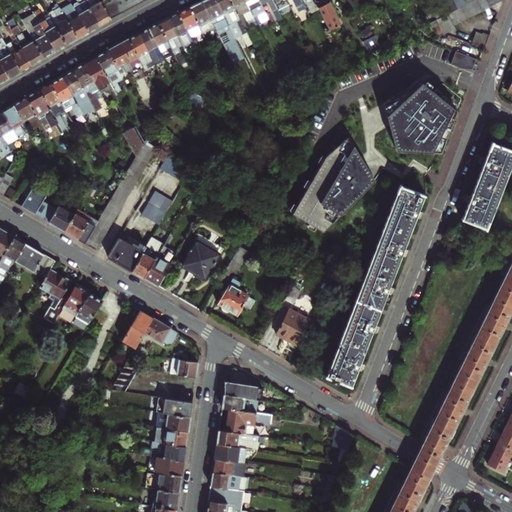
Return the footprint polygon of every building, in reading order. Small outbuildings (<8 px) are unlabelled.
[(100,25),(85,0),(82,0),(83,1),(79,3),(77,3),(74,5),(73,7),(74,8),(79,16),(88,32),(94,29),(100,25)] [(111,19),(104,6),(101,2),(97,4),(94,0),(85,0),(100,25),(107,21),(111,19)] [(121,14),(114,0),(113,1),(104,6),(111,19),(121,14)] [(127,10),(121,0),(114,0),(121,14),(127,10)] [(121,0),(127,10),(134,7),(130,0),(121,0)] [(230,40),(235,38),(215,0),(203,0),(201,1),(211,19),(214,17),(217,22),(220,20),(222,24),(224,23),(225,26),(223,27),(230,40)] [(247,46),(252,44),(234,7),(230,0),(215,0),(235,38),(241,35),(247,46)] [(261,4),(260,3),(258,0),(244,0),(246,2),(248,7),(250,10),(256,24),(260,22),(256,14),(253,8),(261,4)] [(258,0),(260,3),(263,2),(264,4),(268,2),(272,11),(277,9),(272,0),(258,0)] [(272,0),(277,9),(281,16),(285,13),(281,6),(279,2),(283,0),(284,4),(289,13),(292,11),(287,1),(286,0),(272,0)] [(451,26),(489,7),(489,6),(485,0),(474,0),(436,19),(444,35),(453,30),(451,26)] [(189,7),(201,31),(209,46),(212,44),(205,32),(211,30),(206,21),(211,19),(201,1),(196,4),(189,7)] [(56,15),(51,18),(67,44),(73,41),(77,38),(62,13),(55,2),(50,5),(56,15)] [(341,25),(329,2),(318,8),(329,31),(341,25)] [(264,10),(261,4),(253,8),(256,14),(264,10)] [(197,33),(201,31),(189,7),(184,10),(178,12),(194,44),(200,41),(197,33)] [(79,16),(74,8),(70,10),(71,12),(75,18),(79,16)] [(67,44),(51,18),(50,17),(42,22),(41,19),(43,18),(38,10),(33,13),(39,23),(56,51),(61,48),(67,44)] [(62,13),(77,38),(83,35),(88,32),(79,16),(75,18),(71,12),(66,14),(65,12),(62,13)] [(174,15),(168,17),(182,45),(185,43),(189,50),(192,55),(198,52),(194,44),(178,12),(174,15)] [(182,45),(168,17),(164,19),(158,23),(172,50),(178,48),(180,52),(181,52),(184,58),(183,60),(186,68),(192,65),(185,51),(182,45)] [(44,57),(34,40),(27,44),(25,42),(26,40),(17,25),(16,26),(12,19),(7,22),(14,34),(15,35),(32,65),(39,60),(44,57)] [(206,21),(211,30),(215,28),(213,24),(211,19),(206,21)] [(14,34),(7,22),(2,25),(9,37),(14,34)] [(56,51),(39,23),(36,25),(34,22),(32,24),(37,33),(40,34),(41,36),(34,40),(44,57),(51,53),(56,51)] [(154,25),(149,27),(163,55),(164,58),(174,53),(172,50),(158,23),(154,25)] [(144,30),(138,33),(143,42),(144,41),(149,50),(148,51),(155,65),(157,64),(161,71),(165,69),(162,63),(159,57),(163,55),(149,27),(144,30)] [(143,42),(138,33),(133,36),(128,39),(139,60),(144,70),(149,68),(154,75),(159,73),(155,65),(148,51),(149,50),(144,41),(143,42)] [(473,45),(489,51),(493,39),(478,33),(473,45)] [(5,44),(3,40),(0,34),(0,40),(1,42),(0,42),(0,45),(1,47),(0,47),(0,62),(9,78),(15,74),(21,71),(5,44)] [(12,37),(15,35),(14,34),(9,37),(3,40),(5,44),(14,39),(12,37)] [(32,65),(15,35),(12,37),(14,39),(5,44),(21,71),(28,67),(32,65)] [(369,54),(380,48),(374,35),(362,41),(369,54)] [(139,60),(128,39),(116,45),(108,50),(116,66),(121,64),(125,71),(130,68),(129,66),(139,60)] [(178,48),(172,50),(174,53),(174,54),(175,53),(177,57),(177,60),(178,63),(183,60),(184,58),(181,52),(180,52),(178,48)] [(96,57),(110,82),(117,95),(122,92),(117,82),(122,80),(122,76),(126,74),(125,71),(121,64),(116,66),(108,50),(102,53),(96,57)] [(476,60),(455,52),(451,64),(463,69),(472,70),(476,60)] [(90,60),(84,63),(98,89),(110,82),(96,57),(90,60)] [(9,78),(0,62),(0,83),(4,81),(9,78)] [(98,89),(84,63),(79,66),(73,70),(94,108),(96,111),(102,107),(98,101),(103,98),(98,89)] [(94,108),(73,70),(67,73),(62,76),(83,115),(94,108)] [(50,83),(64,109),(71,105),(71,108),(76,116),(78,120),(84,117),(83,115),(62,76),(56,80),(50,83)] [(425,85),(422,82),(384,107),(387,116),(396,150),(441,152),(449,129),(456,110),(429,88),(425,85)] [(45,86),(39,90),(54,117),(65,110),(64,109),(50,83),(45,86)] [(54,117),(39,90),(32,93),(26,97),(36,116),(43,112),(51,127),(55,124),(58,129),(57,131),(59,134),(63,132),(57,121),(54,117)] [(263,96),(267,103),(279,97),(275,90),(263,96)] [(13,105),(22,121),(27,118),(32,126),(37,123),(47,141),(50,139),(36,116),(26,97),(19,101),(13,105)] [(7,108),(2,111),(16,135),(17,137),(21,137),(24,133),(22,131),(18,123),(22,121),(13,105),(7,108)] [(65,110),(65,111),(69,109),(74,118),(76,116),(71,108),(71,105),(64,109),(65,110)] [(0,112),(0,132),(11,151),(15,149),(11,142),(9,143),(8,142),(7,140),(16,135),(2,111),(0,112)] [(62,119),(57,121),(63,132),(65,137),(70,134),(62,119)] [(27,129),(22,121),(18,123),(22,131),(27,129)] [(134,126),(123,133),(135,155),(139,149),(142,143),(143,142),(134,126)] [(0,157),(11,151),(0,132),(0,157)] [(326,156),(292,214),(323,232),(369,180),(365,162),(348,136),(328,154),(326,156)] [(478,180),(501,190),(511,162),(511,149),(492,142),(486,159),(482,157),(480,161),(479,163),(484,165),(478,180)] [(103,239),(106,232),(110,226),(113,220),(117,215),(120,209),(123,203),(127,198),(130,192),(134,186),(137,180),(140,174),(144,168),(147,162),(151,156),(154,150),(142,143),(139,149),(135,155),(132,161),(128,167),(128,168),(125,173),(122,179),(120,181),(118,185),(114,191),(112,195),(111,196),(108,202),(105,208),(101,214),(98,220),(96,223),(94,225),(92,230),(91,232),(87,238),(84,243),(96,250),(99,244),(103,239)] [(159,168),(183,182),(190,170),(166,156),(159,168)] [(0,183),(0,193),(2,195),(13,178),(6,174),(3,179),(0,183)] [(487,228),(501,190),(478,180),(472,196),(467,194),(466,197),(465,200),(469,202),(463,219),(487,228)] [(24,208),(28,210),(40,189),(28,182),(22,192),(27,195),(21,206),(24,208)] [(385,223),(409,233),(415,217),(419,219),(421,216),(422,213),(417,211),(424,194),(399,185),(400,186),(385,223)] [(17,192),(9,187),(5,194),(13,198),(17,192)] [(46,193),(40,189),(28,210),(34,214),(42,201),(46,193)] [(94,192),(89,189),(85,195),(91,198),(94,192)] [(158,225),(172,201),(155,191),(141,214),(158,225)] [(41,218),(48,204),(42,201),(34,214),(41,218)] [(56,209),(48,204),(41,218),(48,222),(56,209)] [(74,215),(58,206),(56,209),(48,222),(56,227),(64,231),(74,215)] [(94,225),(96,223),(89,220),(90,218),(77,210),(74,215),(64,231),(73,236),(84,243),(87,238),(91,232),(92,230),(94,225)] [(371,262),(394,271),(401,255),(405,257),(406,253),(407,250),(403,248),(409,233),(385,223),(371,262)] [(0,228),(0,259),(14,236),(0,228)] [(223,249),(199,235),(181,265),(192,272),(205,280),(223,249)] [(14,236),(0,259),(0,272),(5,275),(9,269),(14,260),(25,242),(19,239),(14,236)] [(120,264),(131,271),(146,246),(128,236),(125,242),(119,238),(108,257),(120,264)] [(456,240),(448,237),(445,245),(442,253),(457,259),(463,243),(456,240)] [(151,238),(149,240),(157,244),(161,247),(163,245),(151,238)] [(137,274),(143,278),(161,247),(157,244),(149,240),(146,246),(131,271),(137,274)] [(50,269),(55,260),(39,251),(25,242),(14,260),(45,278),(50,269)] [(158,286),(176,255),(161,247),(143,278),(150,282),(158,286)] [(241,265),(232,260),(220,279),(229,284),(217,303),(222,306),(221,307),(222,309),(222,310),(224,311),(225,311),(227,312),(228,311),(229,310),(236,314),(237,314),(238,314),(238,313),(243,305),(249,308),(254,300),(241,292),(240,290),(237,288),(240,283),(233,279),(241,265)] [(371,262),(356,300),(380,309),(386,292),(390,294),(391,291),(393,288),(388,286),(394,271),(371,262)] [(511,262),(500,287),(511,293),(511,262)] [(39,287),(50,293),(61,299),(62,296),(67,299),(76,284),(65,278),(50,269),(45,278),(39,287)] [(81,287),(76,284),(67,299),(63,306),(62,308),(75,315),(88,292),(81,287)] [(300,290),(293,286),(285,299),(292,303),(300,290)] [(511,293),(500,287),(481,326),(499,335),(509,315),(511,308),(511,293)] [(97,307),(102,300),(95,296),(88,292),(77,311),(75,315),(88,323),(97,307)] [(61,299),(50,293),(48,297),(53,300),(63,306),(67,299),(62,296),(61,299)] [(43,317),(53,323),(62,308),(63,306),(53,300),(43,317)] [(341,338),(365,347),(371,330),(376,332),(377,329),(378,326),(374,324),(380,309),(356,300),(341,338)] [(284,338),(297,344),(310,320),(288,309),(276,333),(284,338)] [(135,348),(137,345),(145,332),(153,318),(145,313),(140,310),(123,339),(122,341),(135,348)] [(172,345),(179,332),(166,325),(153,318),(145,332),(161,342),(168,346),(172,345)] [(462,365),(480,374),(488,358),(489,356),(499,335),(481,326),(462,365)] [(359,362),(365,347),(341,338),(327,375),(326,375),(325,375),(333,378),(332,381),(337,383),(338,380),(350,385),(351,385),(351,384),(357,368),(361,370),(362,367),(364,364),(359,362)] [(135,348),(133,352),(146,354),(148,351),(137,345),(135,348)] [(172,358),(170,373),(196,377),(197,370),(198,362),(172,358)] [(462,365),(443,403),(461,413),(471,393),(480,374),(462,365)] [(125,391),(139,368),(125,366),(111,389),(125,391)] [(167,382),(154,380),(152,395),(159,396),(165,397),(167,382)] [(224,394),(258,399),(261,399),(263,388),(226,382),(225,388),(224,394)] [(168,385),(166,397),(179,399),(181,387),(168,385)] [(193,394),(195,386),(184,385),(183,392),(181,392),(180,399),(192,401),(193,394)] [(222,407),(230,408),(256,412),(258,399),(224,394),(223,400),(222,407)] [(159,411),(190,416),(191,409),(192,401),(180,399),(179,399),(166,397),(165,397),(159,396),(157,411),(159,411)] [(451,433),(461,413),(443,403),(423,442),(441,452),(451,433)] [(228,419),(226,430),(253,434),(255,420),(271,422),(272,415),(256,412),(230,408),(228,419)] [(157,426),(188,431),(189,424),(190,416),(159,411),(157,426)] [(502,434),(511,438),(511,419),(510,418),(506,425),(502,434)] [(325,422),(321,444),(348,448),(353,435),(327,420),(325,422)] [(157,426),(156,426),(155,434),(154,442),(158,442),(161,443),(186,446),(187,439),(188,431),(157,426)] [(253,434),(226,430),(219,429),(218,436),(217,443),(247,448),(257,449),(259,440),(265,442),(265,436),(253,434)] [(499,440),(495,449),(510,456),(511,452),(511,438),(502,434),(499,440)] [(185,453),(186,446),(161,443),(158,442),(154,442),(152,441),(150,450),(142,449),(141,454),(150,455),(156,456),(184,460),(185,453)] [(411,467),(429,477),(435,465),(441,452),(423,442),(417,455),(411,467)] [(247,448),(217,443),(216,451),(215,458),(242,462),(245,463),(247,448)] [(503,471),(510,456),(495,449),(491,456),(487,464),(503,471)] [(177,467),(182,468),(183,464),(184,460),(156,456),(150,455),(148,469),(157,471),(159,471),(176,473),(177,467)] [(242,462),(215,458),(214,465),(213,471),(238,475),(240,475),(242,462)] [(390,510),(393,511),(412,511),(419,499),(429,477),(411,467),(390,510)] [(154,488),(158,488),(179,492),(180,484),(181,474),(176,473),(159,471),(158,480),(156,480),(154,488)] [(236,489),(238,475),(213,471),(212,478),(211,485),(236,489)] [(209,499),(239,504),(241,490),(236,489),(211,485),(209,499)] [(154,498),(152,505),(176,509),(177,500),(179,492),(158,488),(156,498),(154,498)] [(239,504),(209,499),(208,507),(206,511),(247,511),(238,511),(239,504)]
